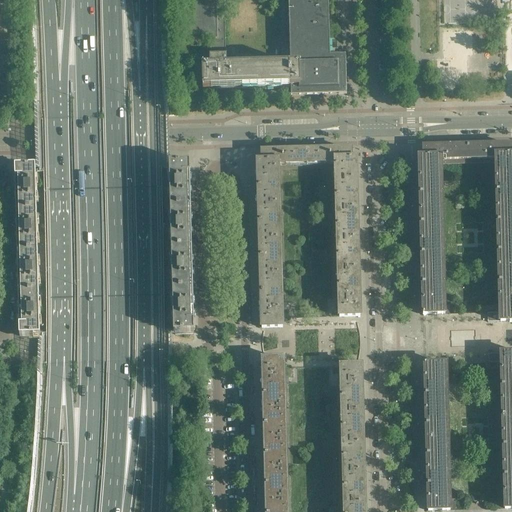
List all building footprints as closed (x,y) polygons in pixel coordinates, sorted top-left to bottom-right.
[(330,56),(329,26),(328,0),(288,0),(290,65),(226,67),(226,60),(225,60),(224,1),(216,1),(216,0),(189,0),(190,40),(211,40),(211,60),(210,60),(210,67),(202,67),(203,90),(291,87),(291,97),(346,95),(345,56),(330,56)] [(467,90),(466,56),(472,56),(472,32),(444,32),(444,60),(438,61),(439,91),(467,90)] [(511,147),(511,145),(468,146),(468,164),(496,164),(496,193),(511,192),(511,147)] [(442,194),(441,165),(468,164),(468,146),(423,148),(424,155),(424,158),(419,158),(420,195),(442,194)] [(351,160),(351,150),(262,152),(262,162),(257,162),(258,188),(279,187),(278,165),(335,163),(335,167),(356,166),(356,160),(351,160)] [(191,208),(190,183),(189,164),(169,164),(171,209),(191,208)] [(357,196),(356,166),(335,167),(336,197),(357,196)] [(37,212),(36,182),(36,179),(36,169),(15,169),(16,187),(17,213),(37,212)] [(280,222),(279,187),(258,188),(259,223),(280,222)] [(511,222),(511,192),(496,193),(497,223),(511,222)] [(442,224),(442,194),(420,195),(420,225),(442,224)] [(358,226),(357,196),(336,197),(337,227),(358,226)] [(192,249),(191,224),(191,208),(171,209),(172,250),(192,249)] [(38,253),(37,212),(17,213),(18,254),(38,253)] [(281,257),(280,222),(259,223),(260,258),(281,257)] [(511,252),(511,222),(497,223),(498,253),(511,252)] [(443,254),(442,224),(420,225),(421,255),(443,254)] [(358,256),(358,238),(358,226),(337,227),(338,257),(358,256)] [(193,290),(192,265),(192,249),(172,250),(173,291),(193,290)] [(511,282),(511,252),(498,253),(499,283),(511,282)] [(39,294),(38,253),(18,254),(19,295),(39,294)] [(444,284),(443,254),(421,255),(422,285),(444,284)] [(359,286),(358,256),(338,257),(338,287),(359,286)] [(282,292),(281,257),(260,258),(261,293),(282,292)] [(511,321),(511,282),(499,283),(499,313),(500,322),(511,321)] [(445,314),(444,284),(422,285),(423,315),(445,314)] [(360,317),(359,286),(338,287),(339,317),(360,317)] [(194,334),(193,306),(193,290),(173,291),(174,335),(194,334)] [(283,328),(282,292),(261,293),(262,328),(283,328)] [(40,338),(39,294),(19,295),(20,320),(20,338),(40,338)] [(500,322),(499,313),(488,313),(488,322),(500,322)] [(161,351),(160,323),(49,325),(49,353),(161,351)] [(511,386),(511,353),(500,354),(500,363),(501,387),(511,386)] [(500,363),(500,354),(489,354),(489,363),(500,363)] [(284,395),(284,371),(283,360),(263,360),(263,396),(284,395)] [(447,395),(446,364),(424,365),(425,395),(447,395)] [(362,398),(362,377),(361,367),(341,367),(341,398),(362,398)] [(511,416),(511,386),(501,387),(502,417),(511,416)] [(285,425),(284,395),(263,396),(264,426),(285,425)] [(448,425),(447,395),(425,395),(426,425),(448,425)] [(363,427),(362,398),(341,398),(342,428),(363,427)] [(511,446),(511,416),(502,417),(503,447),(511,446)] [(286,455),(285,425),(264,426),(265,456),(286,455)] [(449,455),(448,425),(426,425),(427,455),(449,455)] [(364,457),(363,427),(342,428),(343,458),(364,457)] [(511,476),(511,446),(503,447),(504,477),(511,476)] [(287,485),(286,455),(265,456),(266,486),(287,485)] [(449,485),(449,455),(427,455),(427,485),(449,485)] [(365,487),(364,457),(343,458),(344,488),(365,487)] [(287,511),(287,485),(266,486),(266,511),(287,511)] [(450,511),(449,485),(427,485),(428,511),(450,511)] [(365,511),(365,487),(344,488),(344,511),(365,511)]
